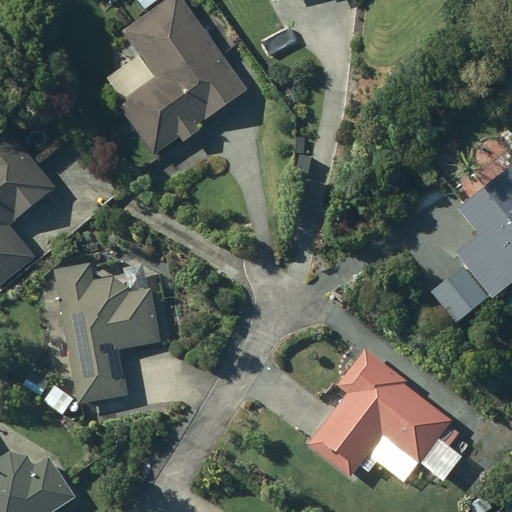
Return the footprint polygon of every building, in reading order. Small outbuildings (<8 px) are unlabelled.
[(141,62),(135,66),(145,81),(137,87),(132,80),(113,94),(118,100),(114,103),(152,155),(177,137),(180,142),(198,129),(195,125),(245,88),(179,0),(163,0),(120,32),(121,34),(115,39),(130,59),(136,55),(141,62)] [(134,0),(142,9),(154,0),(134,0)] [(0,285),(34,257),(7,225),(13,221),(12,220),(46,191),(48,193),(54,188),(1,124),(0,123),(0,285)] [(511,279),(511,162),(454,209),(474,233),(451,251),(489,298),(511,279)] [(50,269),(74,403),(125,393),(117,349),(158,342),(148,286),(126,290),(126,286),(110,276),(90,279),(87,262),(50,269)] [(401,384),(403,381),(361,349),(334,386),(342,392),(303,444),(347,477),(378,434),(416,462),(419,458),(443,476),(451,464),(445,460),(448,455),(443,452),(451,442),(439,433),(450,419),(401,384)] [(26,373),(20,385),(39,395),(45,383),(26,373)] [(511,419),(501,426),(511,444),(511,419)] [(48,511),(71,498),(45,455),(30,465),(24,455),(6,451),(0,455),(0,511),(48,511)] [(484,494),(467,504),(472,511),(483,511),(492,507),(484,494)]
